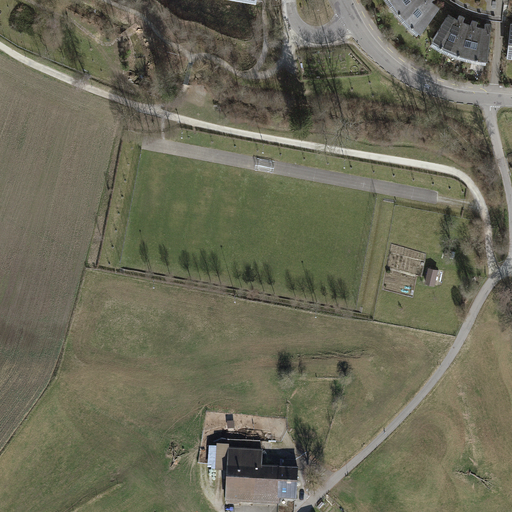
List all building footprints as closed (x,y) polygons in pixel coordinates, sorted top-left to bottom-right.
[(398,0),(391,6),(403,22),(425,0),(398,0)] [(425,0),(403,22),(418,36),(441,8),(433,2),(434,0),(425,0)] [(457,20),(448,15),(431,44),(449,54),(463,23),(465,18),(460,15),(457,20)] [(471,26),(463,23),(449,54),(468,60),(476,27),(477,23),(473,21),(471,26)] [(486,29),(476,27),(468,60),(488,63),(493,26),(486,25),(486,29)] [(440,286),(444,271),(430,268),(427,283),(440,286)] [(298,501),(299,470),(263,468),(264,449),(210,447),(209,471),(228,472),(226,502),(245,503),(279,505),(280,500),(298,501)]
